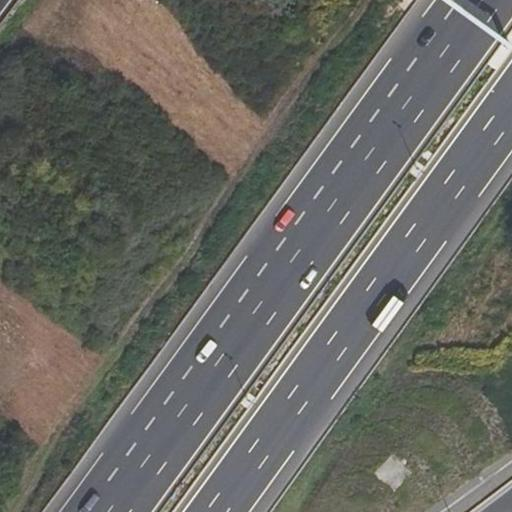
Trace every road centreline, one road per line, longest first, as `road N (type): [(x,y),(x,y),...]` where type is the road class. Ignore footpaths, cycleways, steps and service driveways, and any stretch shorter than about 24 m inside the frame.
road 1 (motorway): [(482,0),(107,511)]
road 2 (motorway): [(216,511),(511,112)]
